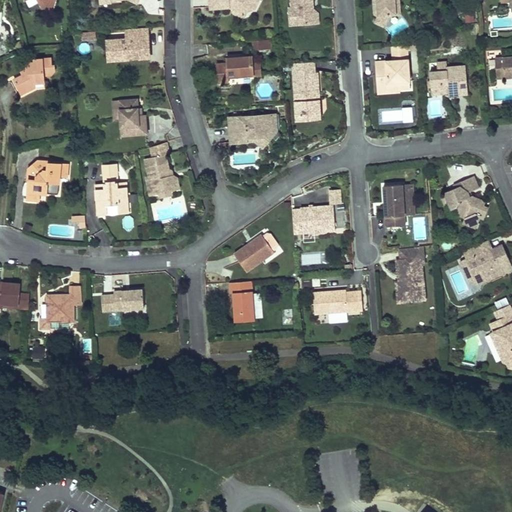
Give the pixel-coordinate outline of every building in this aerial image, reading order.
[(23,0),(24,1),(24,0),(37,0),(41,6),(52,9),(54,0),(23,0)] [(206,0),(206,3),(233,3),(233,8),(242,13),(247,2),(253,5),(254,0),(206,0)] [(289,0),(290,8),(287,8),(288,18),(298,17),(303,21),(304,24),(318,23),(317,13),(312,3),(311,0),(289,0)] [(375,0),(376,2),(372,2),(373,14),(377,16),(374,22),(383,27),(389,15),(393,15),(391,1),(395,1),(395,0),(375,0)] [(400,15),(399,0),(395,0),(395,1),(391,1),(393,15),(400,15)] [(248,15),(253,5),(247,2),(242,13),(248,15)] [(298,17),(288,18),(288,25),(304,24),(303,21),(298,17)] [(147,22),(126,24),(127,34),(109,35),(111,49),(118,54),(149,52),(147,22)] [(94,26),(80,28),(81,36),(94,34),(94,26)] [(269,42),(268,33),(261,34),(261,43),(269,42)] [(375,62),(377,89),(388,88),(387,83),(398,82),(399,89),(410,88),(406,45),(391,46),(392,60),(375,62)] [(225,58),(214,58),(216,78),(228,77),(228,73),(252,71),(251,58),(250,50),(225,52),(225,58)] [(46,63),(45,55),(27,57),(27,59),(15,60),(16,67),(6,72),(19,93),(30,86),(29,80),(40,79),(40,74),(48,74),(52,69),(52,63),(46,63)] [(259,71),(258,57),(251,58),(252,71),(259,71)] [(511,58),(494,60),(495,71),(503,70),(503,79),(511,78),(511,58)] [(313,62),(291,64),(295,116),(304,116),(309,111),(319,110),(316,73),(314,73),(313,62)] [(436,72),(429,72),(430,90),(449,89),(449,95),(467,94),(466,68),(447,69),(446,63),(435,63),(436,72)] [(503,70),(495,71),(496,80),(503,79),(503,70)] [(19,93),(6,72),(2,74),(17,100),(41,86),(40,79),(29,80),(30,86),(19,93)] [(377,89),(377,93),(399,92),(399,89),(398,82),(387,83),(388,88),(377,89)] [(136,93),(118,95),(120,114),(121,130),(145,128),(144,111),(141,111),(138,111),(137,102),(136,93)] [(412,122),(412,106),(402,106),(402,121),(412,122)] [(268,108),(227,112),(228,124),(234,123),(235,139),(247,138),(247,133),(263,132),(266,135),(274,125),(269,121),(268,108)] [(295,116),(296,122),(320,120),(319,110),(309,111),(304,116),(295,116)] [(247,138),(253,137),(261,142),(266,135),(263,132),(247,133),(247,138)] [(172,168),(169,168),(165,149),(168,149),(165,137),(149,142),(151,151),(144,152),(148,170),(146,170),(150,188),(158,186),(163,182),(165,181),(171,184),(180,182),(178,172),(172,168)] [(58,191),(60,171),(65,172),(66,162),(46,160),(47,159),(36,158),(27,166),(26,175),(28,175),(26,195),(38,196),(39,189),(58,191)] [(107,177),(96,178),(98,203),(108,202),(108,201),(120,199),(120,201),(129,201),(126,175),(114,176),(113,174),(107,174),(107,177)] [(455,187),(443,191),(449,209),(457,206),(460,214),(465,215),(463,220),(475,225),(480,214),(475,212),(480,199),(472,196),(470,190),(478,187),(474,176),(454,183),(455,187)] [(163,182),(158,186),(160,193),(173,190),(171,184),(165,181),(163,182)] [(405,226),(402,185),(383,186),(386,227),(405,226)] [(329,204),(342,203),(341,188),(328,189),(329,204)] [(108,202),(98,203),(99,210),(109,209),(108,202)] [(300,210),(292,211),(294,234),(302,234),(318,233),(335,231),(333,206),(300,209),(300,210)] [(86,223),(85,212),(75,213),(75,218),(80,218),(80,224),(86,223)] [(262,225),(235,244),(247,262),(275,242),(262,225)] [(488,240),(482,242),(486,251),(492,248),(488,240)] [(486,251),(482,242),(460,252),(473,280),(479,277),(488,280),(511,270),(500,245),(492,248),(486,251)] [(422,248),(398,250),(398,260),(394,260),(396,282),(394,282),(395,294),(407,293),(408,303),(423,301),(421,267),(423,267),(422,248)] [(251,273),(230,275),(231,283),(234,282),(236,312),(254,311),(251,273)] [(2,281),(0,280),(0,300),(2,301),(2,296),(19,298),(19,286),(20,278),(3,277),(2,281)] [(479,277),(473,280),(475,286),(488,280),(479,277)] [(113,285),(99,286),(100,301),(141,299),(140,280),(113,282),(113,285)] [(74,290),(49,290),(48,313),(41,313),(41,323),(52,324),(52,316),(77,316),(77,300),(85,300),(85,281),(74,281),(74,290)] [(2,296),(2,301),(30,302),(31,286),(19,286),(19,298),(2,296)] [(345,290),(312,293),(314,315),(354,312),(353,292),(345,292),(345,290)] [(353,292),(354,312),(362,311),(360,291),(353,292)] [(407,293),(395,294),(395,304),(408,303),(407,293)] [(511,308),(510,304),(494,311),(498,320),(491,323),(494,329),(496,330),(500,339),(496,340),(504,358),(502,360),(504,364),(507,363),(510,369),(511,369),(511,308)] [(494,329),(488,336),(497,358),(502,360),(504,358),(496,340),(500,339),(496,330),(494,329)] [(0,492),(0,511),(3,511),(8,494),(0,492)]
